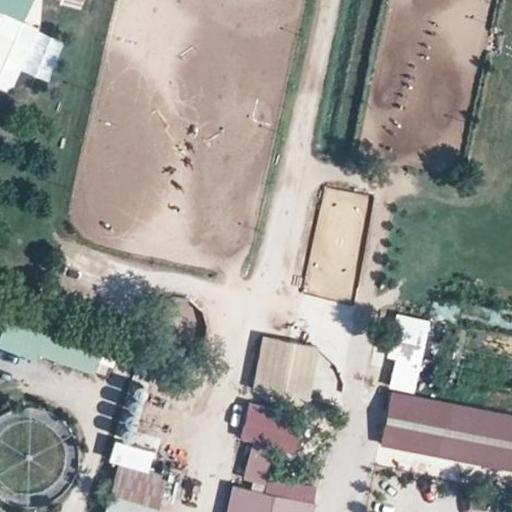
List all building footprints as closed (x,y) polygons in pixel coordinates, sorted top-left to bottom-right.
[(0,0),(0,82),(12,87),(47,0),(0,0)] [(412,389),(428,317),(401,311),(384,383),(412,389)] [(1,313),(0,318),(0,344),(110,373),(117,344),(1,313)] [(308,390),(310,336),(255,333),(253,388),(308,390)] [(124,376),(118,433),(138,435),(144,378),(124,376)] [(376,443),(511,466),(511,409),(386,388),(376,443)] [(289,444),(294,429),(273,421),(268,437),(289,444)] [(146,468),(150,443),(113,437),(100,511),(152,511),(160,470),(146,468)] [(249,438),(241,472),(260,476),(268,443),(249,438)] [(260,511),(308,511),(314,486),(269,476),(260,511)] [(250,511),(254,498),(241,494),(237,511),(250,511)]
